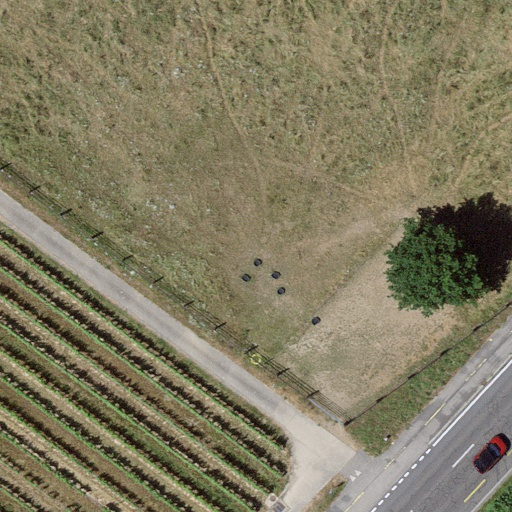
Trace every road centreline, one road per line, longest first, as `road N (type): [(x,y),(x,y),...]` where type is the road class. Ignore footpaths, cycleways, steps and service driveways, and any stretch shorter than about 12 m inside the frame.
road 1 (track): [(0,201),(409,511)]
road 2 (primary): [(412,511),(511,405)]
